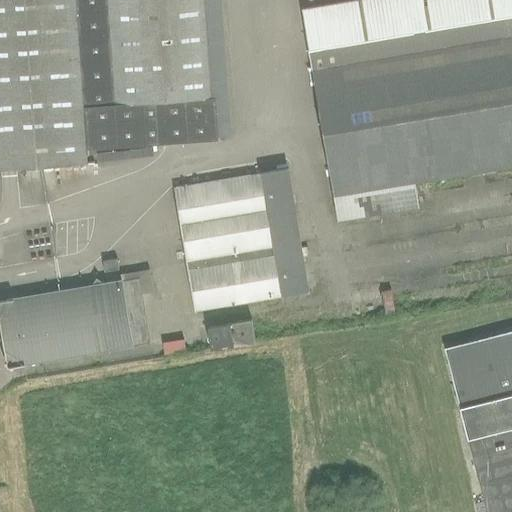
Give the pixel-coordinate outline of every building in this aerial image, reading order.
[(0,0),(0,168),(15,168),(89,163),(88,156),(123,146),(219,139),(219,136),(230,136),(219,0),(0,0)] [(339,221),(418,207),(414,182),(511,165),(511,0),(361,0),(303,10),(339,221)] [(196,311),(310,292),(289,169),(175,189),(196,311)] [(118,259),(104,262),(106,273),(120,270),(118,259)] [(0,315),(8,366),(15,365),(151,342),(140,279),(0,302),(0,315)] [(392,314),(391,290),(369,291),(370,315),(392,314)] [(211,349),(256,342),(253,320),(207,327),(211,349)] [(511,330),(444,348),(460,409),(511,395),(511,330)] [(184,340),(163,343),(165,355),(186,352),(184,340)] [(511,395),(460,409),(467,439),(511,427),(511,395)] [(511,511),(511,427),(467,439),(484,501),(486,511),(511,511)] [(486,511),(484,501),(475,503),(477,511),(486,511)]
